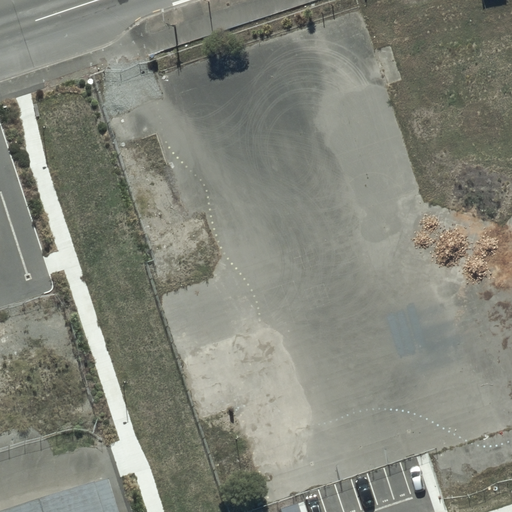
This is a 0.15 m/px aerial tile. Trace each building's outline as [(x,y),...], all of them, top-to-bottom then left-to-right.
[(393,44),(370,50),(381,88),(404,82),(393,44)] [(55,201),(39,207),(72,302),(121,285),(126,298),(183,278),(178,262),(194,256),(187,237),(192,236),(166,161),(146,168),(141,153),(49,185),(55,201)] [(19,367),(0,374),(0,437),(38,424),(41,431),(76,419),(58,370),(25,382),(19,367)] [(202,511),(173,426),(110,447),(131,511),(202,511)] [(0,508),(0,511),(118,511),(106,474),(0,508)]
